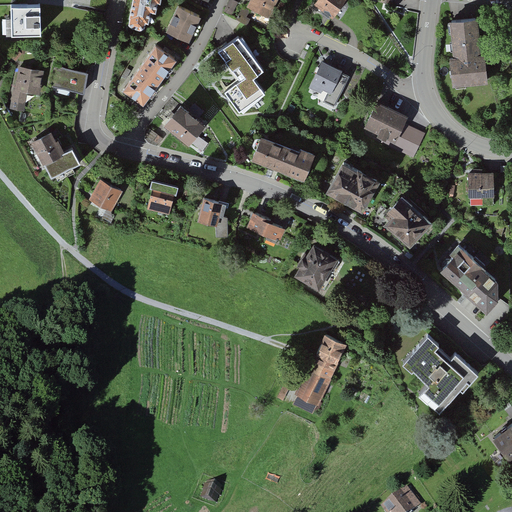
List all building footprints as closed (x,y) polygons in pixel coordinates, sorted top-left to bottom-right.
[(157,8),(158,0),(130,0),(126,23),(127,23),(125,31),(140,34),(142,26),(146,27),(148,16),(153,17),(155,7),(157,8)] [(251,0),(245,13),(267,24),(278,1),(277,0),(251,0)] [(344,0),(315,0),(312,5),(332,18),(344,0)] [(40,5),(9,5),(9,17),(4,17),(5,34),(41,34),(40,5)] [(198,21),(175,11),(164,37),(187,47),(198,21)] [(472,18),(448,21),(452,56),(447,56),(450,87),(487,83),(484,53),(476,54),(472,18)] [(264,76),(237,40),(214,58),(236,86),(224,95),(240,116),(264,98),(253,84),(264,76)] [(174,64),(153,49),(120,96),(141,110),(147,101),(150,103),(154,97),(152,95),(162,80),(165,82),(170,75),(167,73),(174,64)] [(85,72),(54,67),(50,87),(81,92),(85,72)] [(340,77),(319,67),(309,90),(330,99),(340,77)] [(39,76),(11,72),(5,116),(21,118),(24,99),(36,100),(39,76)] [(405,121),(374,107),(360,140),(411,163),(422,138),(402,129),(405,121)] [(162,129),(186,149),(201,130),(177,111),(162,129)] [(51,135),(32,144),(44,168),(52,181),(81,165),(72,150),(63,155),(51,135)] [(312,162),(258,141),(249,166),(302,186),(312,162)] [(377,186),(340,168),(324,200),(361,218),(377,186)] [(89,198),(111,210),(123,188),(100,177),(89,198)] [(491,177),(466,177),(466,202),(492,202),(491,177)] [(176,191),(149,185),(143,213),(169,219),(176,191)] [(431,226),(399,201),(378,227),(409,252),(431,226)] [(214,231),(215,243),(227,242),(225,223),(217,223),(220,207),(201,204),(196,228),(214,231)] [(284,231),(250,217),(244,233),(278,246),(284,231)] [(496,280),(458,246),(436,270),(485,311),(496,300),(496,280)] [(336,264),(311,249),(291,280),(317,296),(336,264)] [(344,344),(321,333),(290,403),(313,413),(344,344)] [(429,336),(404,362),(427,383),(420,391),(440,410),(476,372),(458,355),(452,362),(435,347),(438,344),(429,336)] [(287,388),(282,386),(277,398),(282,400),(287,388)] [(511,421),(490,436),(506,459),(511,455),(511,421)] [(200,497),(216,503),(222,486),(207,480),(200,497)] [(408,486),(380,507),(384,511),(413,511),(423,504),(408,486)]
